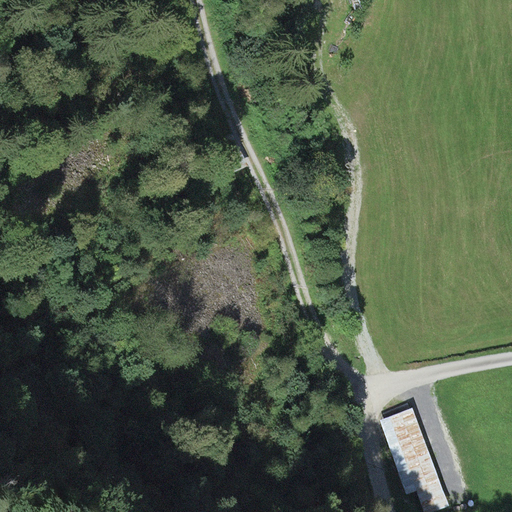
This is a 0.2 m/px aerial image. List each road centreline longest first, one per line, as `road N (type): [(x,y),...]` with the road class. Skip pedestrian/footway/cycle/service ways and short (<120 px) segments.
road 1 (track): [(194,0),(239,134),(283,229),(304,306),(356,393),(511,358)]
road 2 (track): [(356,393),(391,511)]
